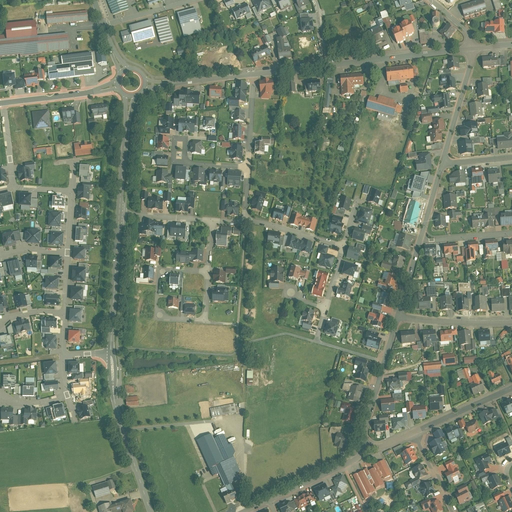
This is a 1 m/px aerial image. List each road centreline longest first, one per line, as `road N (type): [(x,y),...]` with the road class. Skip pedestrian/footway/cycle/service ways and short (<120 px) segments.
road 1 (tertiary): [(150,511),(116,407),(110,354)]
road 2 (residential): [(472,46),(324,64)]
road 3 (tertiary): [(110,354),(119,213)]
road 4 (residential): [(397,317),(362,448)]
road 5 (residential): [(472,46),(441,164)]
